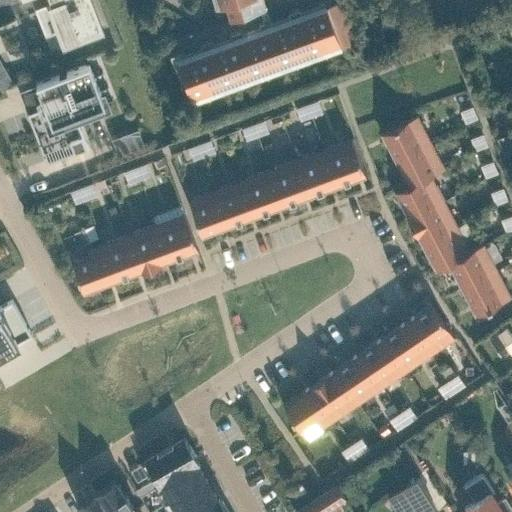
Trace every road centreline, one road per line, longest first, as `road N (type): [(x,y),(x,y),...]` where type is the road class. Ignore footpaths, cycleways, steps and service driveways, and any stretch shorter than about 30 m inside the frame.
road 1 (residential): [(0,191),(77,332),(353,244),(374,274),(187,403)]
road 2 (residential): [(187,403),(29,511)]
road 3 (residential): [(187,403),(251,511)]
